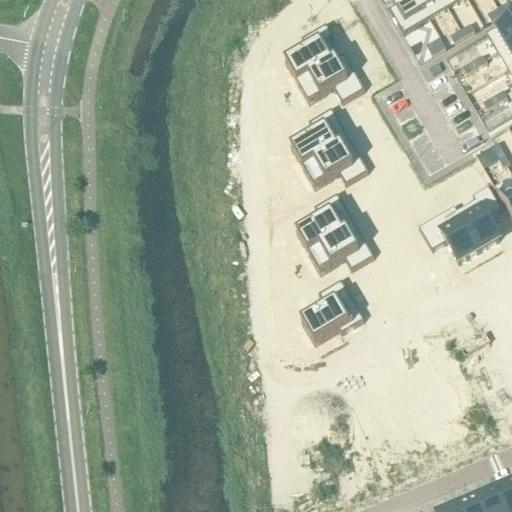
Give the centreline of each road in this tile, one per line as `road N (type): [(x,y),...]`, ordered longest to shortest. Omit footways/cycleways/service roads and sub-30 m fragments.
road 1 (residential): [(314,0),(268,48),(253,92),(272,398),(282,403),(511,270)]
road 2 (secondary): [(78,511),(43,112),(52,51)]
road 3 (residential): [(378,511),(511,455)]
